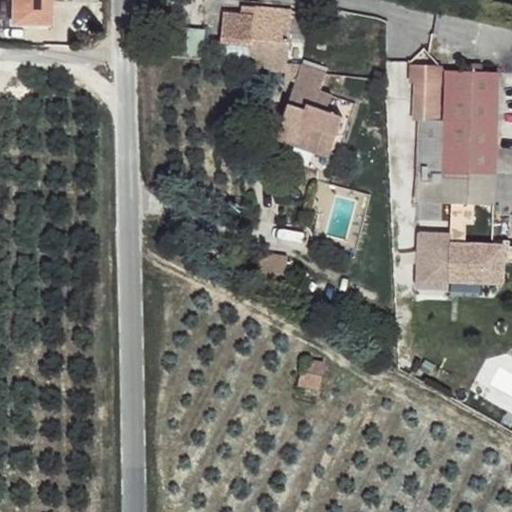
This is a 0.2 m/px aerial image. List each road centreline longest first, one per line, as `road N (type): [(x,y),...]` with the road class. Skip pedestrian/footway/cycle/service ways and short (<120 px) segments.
road 1 (tertiary): [(125,73),(141,511)]
road 2 (residential): [(348,0),(511,43)]
road 3 (residential): [(0,52),(125,73)]
